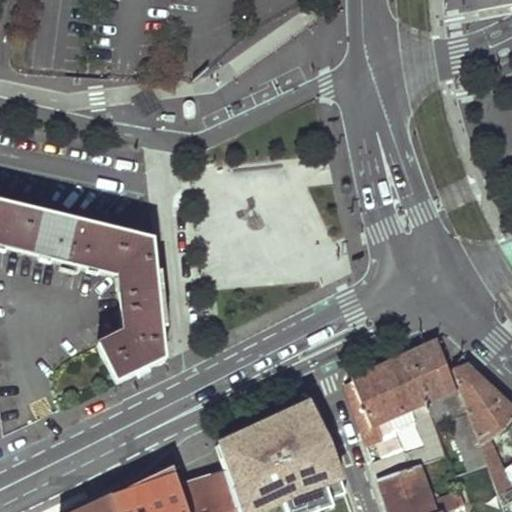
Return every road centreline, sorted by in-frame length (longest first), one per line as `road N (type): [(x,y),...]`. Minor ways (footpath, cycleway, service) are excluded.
road 1 (residential): [(194,399),(182,362),(163,140)]
road 2 (residential): [(163,140),(212,139),(315,90),(368,79)]
road 3 (secondary): [(0,495),(194,399)]
road 4 (secondary): [(436,277),(394,199),(368,79)]
road 5 (secondary): [(436,277),(323,325),(266,364)]
road 6 (residential): [(306,363),(323,377),(370,511)]
road 7 (secondary): [(306,363),(451,295)]
road 8 (tertiary): [(511,36),(368,79)]
